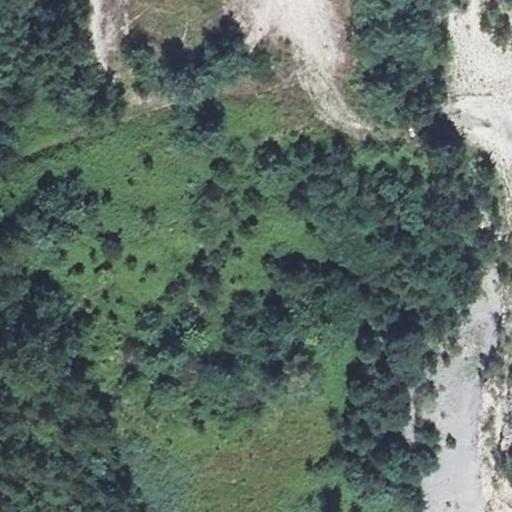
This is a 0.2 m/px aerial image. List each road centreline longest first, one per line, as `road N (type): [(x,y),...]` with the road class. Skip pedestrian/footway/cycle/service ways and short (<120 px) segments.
road 1 (track): [(268,0),(250,50),(227,75),(0,169)]
road 2 (track): [(145,111),(116,95),(99,69),(95,0)]
